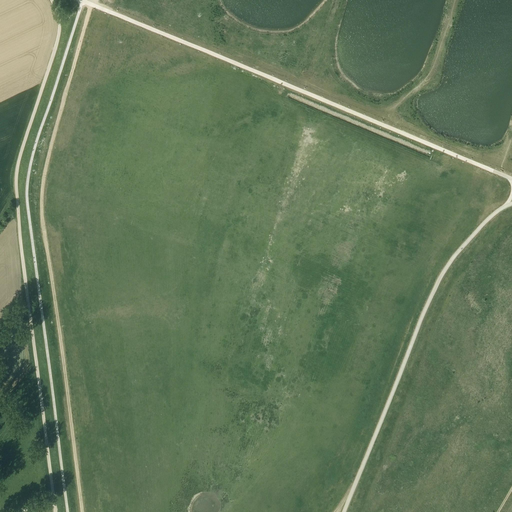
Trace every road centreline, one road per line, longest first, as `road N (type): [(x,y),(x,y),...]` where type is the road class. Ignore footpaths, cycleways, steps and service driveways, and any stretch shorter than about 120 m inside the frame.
road 1 (track): [(55,511),(15,183),(59,30),(51,0)]
road 2 (track): [(90,2),(41,207),(81,511)]
